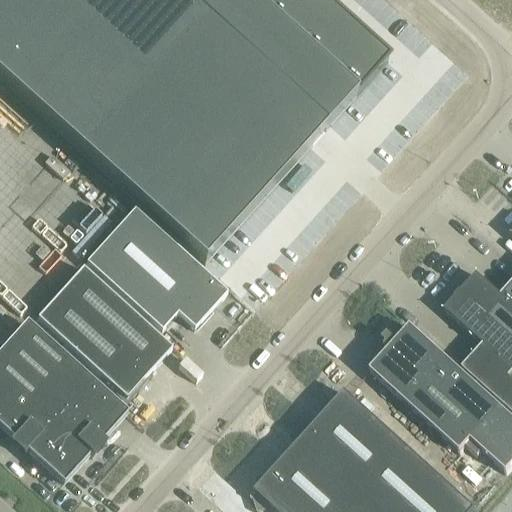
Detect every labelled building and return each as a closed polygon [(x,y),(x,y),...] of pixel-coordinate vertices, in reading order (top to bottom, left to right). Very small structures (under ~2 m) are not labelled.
[(0,0),(0,82),(68,144),(204,267),(263,202),(342,114),(387,64),(342,23),(316,0),(0,0)] [(85,267),(161,335),(177,318),(194,333),(221,303),(227,297),(134,213),(85,267)] [(100,380),(100,379),(126,403),(151,375),(172,353),(82,272),(37,323),(100,380)] [(511,286),(500,299),(477,278),(460,296),(464,299),(459,304),(456,301),(445,314),(483,348),(462,372),(511,417),(511,286)] [(25,455),(24,456),(26,457),(27,456),(27,457),(63,489),(89,460),(90,461),(92,459),(91,458),(101,447),(102,448),(103,446),(102,445),(127,418),(125,416),(26,327),(0,355),(0,432),(13,444),(12,445),(14,447),(15,446),(25,455)] [(385,350),(384,350),(384,352),(385,354),(386,356),(387,357),(370,375),(460,457),(471,445),(507,478),(511,471),(511,423),(410,331),(397,346),(391,341),(388,338),(383,344),(386,347),(385,348),(385,350)] [(270,477),(261,480),(260,479),(259,479),(262,489),(255,496),(257,498),(251,500),(251,502),(253,501),(256,511),(267,511),(271,511),(272,511),(472,511),(345,397),(271,479),(270,477)]
